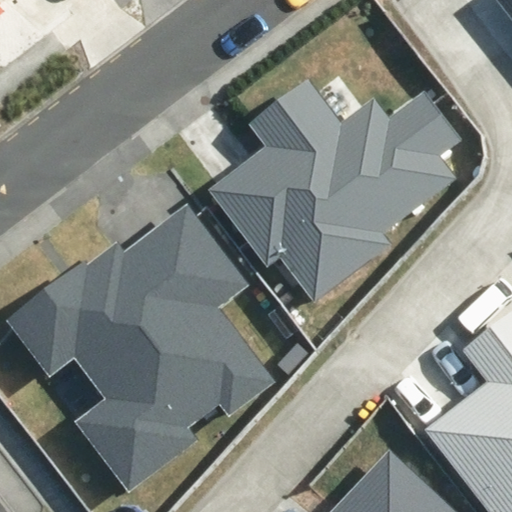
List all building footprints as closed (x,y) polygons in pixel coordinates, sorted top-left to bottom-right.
[(511,0),(499,0),(511,16),(511,0)] [(458,139),(423,94),(390,119),(373,97),(342,120),(308,76),(245,124),(263,147),(206,190),(267,270),(280,260),(313,303),(390,245),(382,234),(454,179),(437,156),(458,139)] [(228,418),(275,383),(218,306),(245,286),(187,207),(124,254),(117,244),(87,266),(83,261),(6,318),(49,375),(74,356),(106,399),(74,422),(127,494),(201,440),(193,428),(220,408),(228,418)] [(491,511),(511,511),(511,311),(463,349),(488,382),(427,429),(491,511)] [(455,511),(390,451),(329,511),(455,511)]
